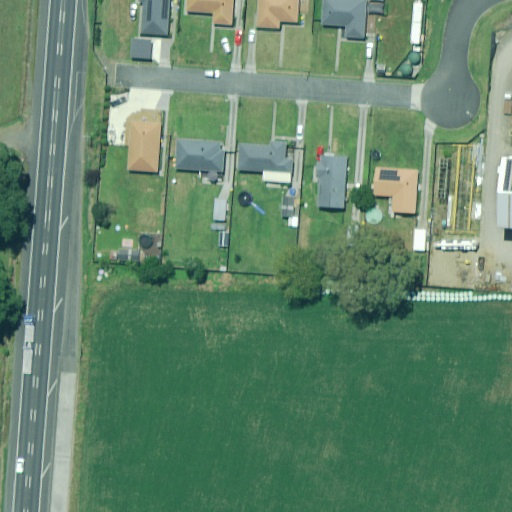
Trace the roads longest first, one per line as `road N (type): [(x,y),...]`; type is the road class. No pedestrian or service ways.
road 1 (trunk): [(64,0),(27,511)]
road 2 (residential): [(116,75),(454,100)]
